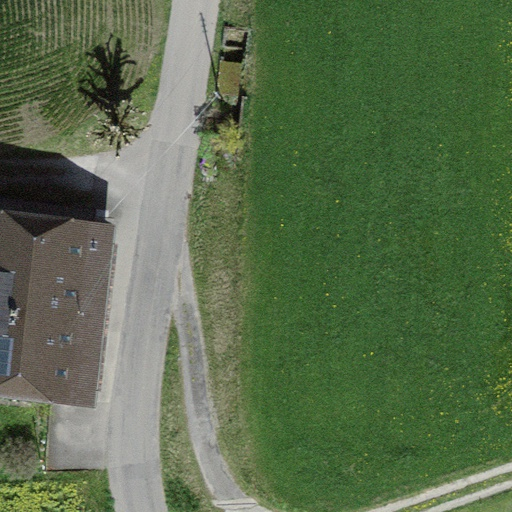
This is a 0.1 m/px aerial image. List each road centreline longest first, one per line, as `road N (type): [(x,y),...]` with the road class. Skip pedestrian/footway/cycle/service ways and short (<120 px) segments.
road 1 (tertiary): [(193,0),(164,177),(139,432),(156,511)]
road 2 (track): [(164,177),(202,427),(247,511)]
road 3 (track): [(397,511),(511,473)]
